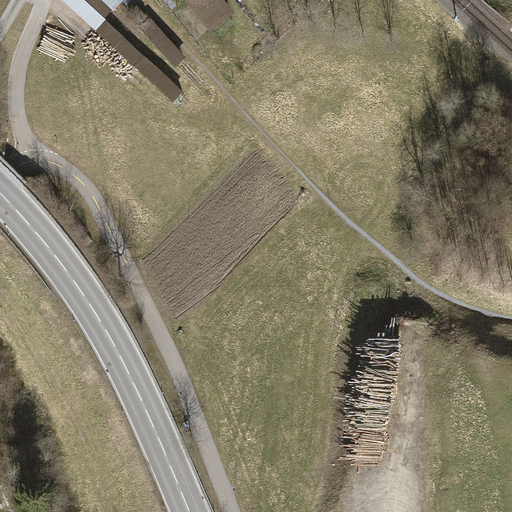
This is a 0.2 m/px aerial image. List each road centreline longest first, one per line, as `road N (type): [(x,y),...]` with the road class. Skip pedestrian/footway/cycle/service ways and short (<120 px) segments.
road 1 (primary): [(189,511),(108,333),(0,192)]
road 2 (track): [(39,160),(20,125),(17,86),(42,0)]
road 3 (track): [(387,511),(408,389)]
